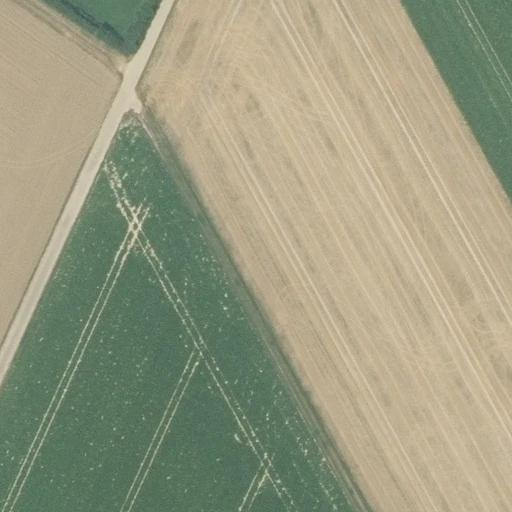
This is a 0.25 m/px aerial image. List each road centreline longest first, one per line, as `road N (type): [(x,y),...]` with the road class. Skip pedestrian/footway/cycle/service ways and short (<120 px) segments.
road 1 (track): [(364,511),(130,86)]
road 2 (track): [(0,378),(169,0)]
